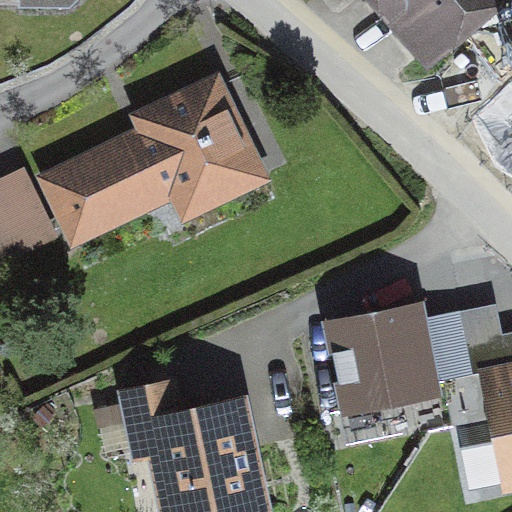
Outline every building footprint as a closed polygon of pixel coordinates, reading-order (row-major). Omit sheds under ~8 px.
[(395,0),(430,39),(474,0),(395,0)] [(168,123),(48,180),(74,236),(199,176),(209,199),(257,176),(213,84),(161,109),(168,123)] [(63,233),(39,183),(1,200),(25,251),(63,233)] [(415,307),(331,324),(348,408),(432,391),(415,307)] [(511,481),(511,379),(487,384),(507,483),(511,481)] [(237,408),(181,419),(174,383),(123,394),(136,453),(157,448),(171,511),(246,511),(258,509),(237,408)]
